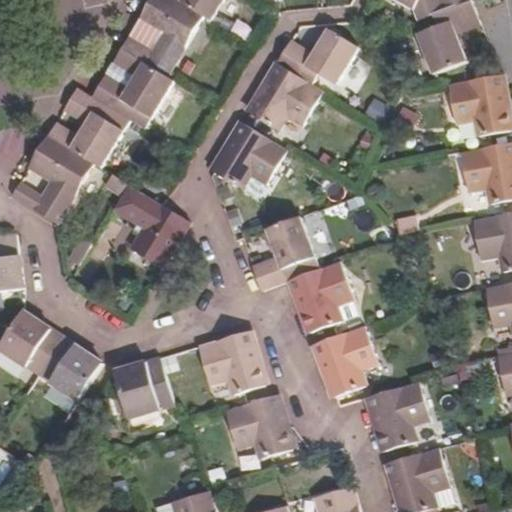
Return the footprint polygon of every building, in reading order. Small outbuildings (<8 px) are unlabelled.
[(210,13),(188,0),(156,0),(146,17),(169,33),(160,49),(136,34),(128,47),(173,75),(210,13)] [(188,0),(210,13),(219,20),(230,0),(188,0)] [(438,14),(474,0),(408,0),(414,3),(421,21),(438,14)] [(477,0),(474,0),(438,14),(442,24),(423,32),(439,72),(475,57),(464,30),(486,22),(477,0)] [(284,63),(321,85),(328,74),(344,83),(366,45),(337,28),(321,54),(298,41),(284,63)] [(97,96),(136,120),(153,130),(182,80),(173,75),(128,47),(97,96)] [(284,63),(271,85),(273,87),(256,113),(285,130),(292,118),(310,129),(332,91),(321,85),(284,63)] [(511,100),(504,75),(453,84),(461,122),(477,120),(480,135),(511,128),(511,125),(507,100),(511,100)] [(107,167),(136,120),(97,96),(83,87),(68,109),(88,122),(80,135),(61,122),(53,134),(101,162),(107,167)] [(384,121),(391,107),(375,99),(368,113),(384,121)] [(248,123),(234,145),(236,146),(222,171),(250,189),(257,177),(274,187),(296,151),(248,123)] [(63,224),(101,162),(53,134),(35,163),(56,178),(46,194),(24,181),(16,194),(63,224)] [(511,143),(467,152),(474,192),(490,190),(493,204),(511,200),(511,143)] [(136,184),(119,174),(113,183),(130,194),(136,184)] [(168,268),(197,222),(168,204),(137,185),(121,210),(136,219),(146,225),(141,233),(148,236),(139,251),(168,268)] [(401,235),(421,230),(417,215),(397,221),(401,235)] [(511,271),(511,215),(480,221),(487,259),(503,257),(505,273),(511,271)] [(293,282),(304,278),(299,265),(320,258),(305,217),(270,229),(281,257),(258,266),(267,292),(293,282)] [(146,225),(136,219),(131,226),(141,233),(146,225)] [(107,232),(98,227),(85,248),(94,253),(107,232)] [(0,293),(29,290),(21,235),(0,237),(0,293)] [(293,282),(302,305),(305,304),(317,334),(345,323),(340,307),(356,301),(358,300),(345,263),(304,278),(293,282)] [(511,285),(493,289),(501,328),(511,326),(511,285)] [(362,316),(356,301),(340,307),(345,323),(362,316)] [(43,374),(67,338),(28,311),(3,348),(30,367),(31,365),(43,374)] [(318,348),(326,371),(331,370),(340,398),(368,388),(363,373),(383,366),(368,329),(318,348)] [(257,331),(204,347),(216,385),(234,381),(239,395),(270,387),(262,358),(265,357),(257,331)] [(43,374),(82,402),(107,364),(67,338),(43,374)] [(179,398),(167,358),(121,371),(133,413),(163,404),(162,403),(179,398)] [(373,399),(381,425),(385,424),(392,451),(421,443),(417,429),(437,424),(425,384),(373,399)] [(292,420),(285,394),(233,410),(245,451),(263,446),(267,457),(296,450),(288,422),(292,420)] [(393,466),(399,489),(403,488),(409,511),(431,511),(440,510),(435,494),(455,488),(443,451),(393,466)] [(365,511),(358,486),(319,497),(323,511),(365,511)] [(222,511),(216,490),(176,502),(178,511),(222,511)]
